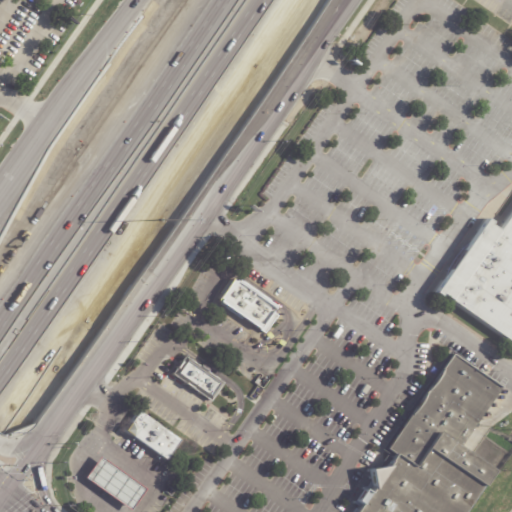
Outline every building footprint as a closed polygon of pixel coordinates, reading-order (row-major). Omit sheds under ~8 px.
[(511,344),(438,293),(436,295),(432,292),(483,218),(489,222),(487,224),(495,230),(511,205),(511,344)] [(239,279),(259,295),(261,292),(267,296),(266,298),(278,307),(275,311),(272,310),(270,313),(275,317),(267,327),(263,324),(261,326),(263,328),(260,333),(216,301),(234,276),(239,279)] [(260,338),(259,338),(264,331),(276,339),(271,346),(260,338)] [(470,369),(498,387),(457,448),(492,471),(464,511),(353,511),(369,489),(366,471),(383,468),(392,454),(384,449),(448,353),(470,369)] [(217,391),(209,402),(171,375),(184,357),(222,384),(217,391)] [(179,440),(164,460),(124,431),(138,411),(179,440)] [(143,491),(128,511),(83,480),(98,458),(143,491)]
